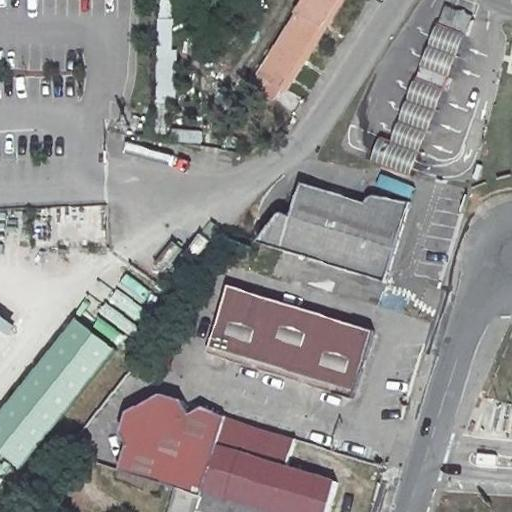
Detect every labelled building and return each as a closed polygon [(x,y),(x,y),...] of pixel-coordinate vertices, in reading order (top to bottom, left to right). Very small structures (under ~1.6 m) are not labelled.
[(155,0),(158,101),(172,101),(170,0),(155,0)] [(303,0),(249,87),(272,102),(281,88),(281,87),(284,90),(340,0),(303,0)] [(449,9),(442,26),(469,37),(476,19),(449,9)] [(442,27),(434,48),(461,59),(469,38),(442,27)] [(434,48),(425,69),(453,80),(461,59),(434,48)] [(425,69),(421,81),(448,92),(453,80),(425,69)] [(421,81),(413,102),(440,113),(448,92),(421,81)] [(413,102),(404,123),(431,134),(440,113),(413,102)] [(404,123),(396,144),(423,155),(431,134),(404,123)] [(170,141),(199,143),(200,131),(170,129),(170,141)] [(385,140),(376,163),(414,178),(423,155),(396,144),(385,140)] [(260,246),(282,252),(387,285),(388,285),(414,205),(381,199),(376,200),(374,201),(370,203),(369,205),(304,185),(293,218),(286,216),(283,216),(281,217),(279,219),(260,246)] [(232,288),(211,354),(354,399),(374,331),(232,288)] [(0,316),(0,333),(5,337),(12,323),(0,316)] [(71,317),(0,408),(0,455),(17,469),(111,349),(71,317)] [(120,471),(180,489),(204,496),(229,419),(228,418),(227,420),(216,427),(206,408),(192,415),(185,402),(165,395),(129,413),(122,433),(129,446),(127,448),(120,471)] [(328,511),(338,483),(270,461),(279,434),(229,419),(204,496),(199,511),(328,511)] [(180,489),(172,511),(199,511),(204,496),(180,489)]
